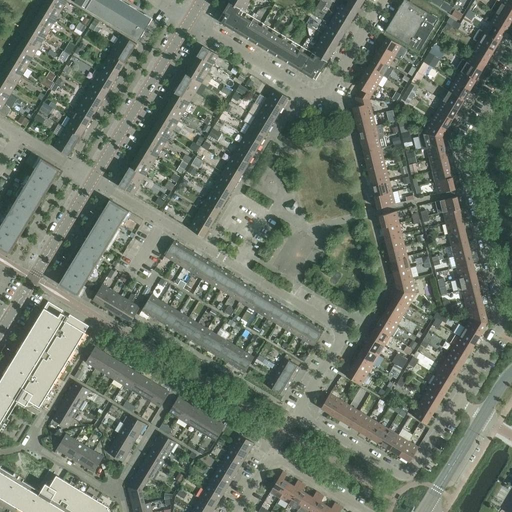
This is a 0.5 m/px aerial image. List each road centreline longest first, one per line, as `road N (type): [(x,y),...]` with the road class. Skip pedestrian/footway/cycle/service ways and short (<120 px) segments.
road 1 (residential): [(456,401),(407,476),(307,420),(297,411),(345,331),(94,178)]
road 2 (residential): [(456,401),(505,318),(466,147),(511,70)]
road 3 (residential): [(189,18),(321,95),(384,0)]
road 4 (tertiary): [(94,178),(189,18)]
road 5 (tertiary): [(0,334),(94,178)]
road 6 (residential): [(236,511),(271,454),(365,511)]
road 7 (residential): [(126,511),(122,499),(28,444)]
